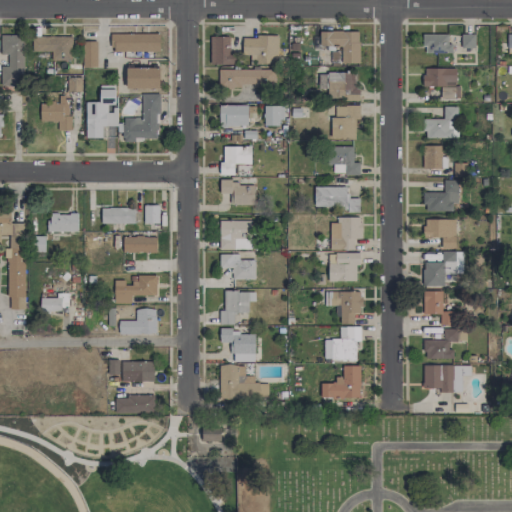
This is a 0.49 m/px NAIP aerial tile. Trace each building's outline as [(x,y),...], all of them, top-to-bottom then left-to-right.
[(359,63),(359,31),(319,31),(319,46),(341,46),(341,63),(359,63)] [(159,52),(159,34),(110,33),(110,51),(159,52)] [(1,54),(7,54),(7,66),(0,66),(0,81),(0,84),(22,85),(23,35),(1,34),(1,54)] [(448,34),(424,34),(425,53),(451,53),(451,42),(448,43),(448,34)] [(461,48),(475,47),(474,34),(461,34),(461,48)] [(51,60),(71,60),(71,37),(31,36),(31,51),(52,51),(51,60)] [(232,37),(210,36),(209,63),(231,64),(232,37)] [(276,64),(277,36),(242,36),(242,59),(255,60),(255,63),(276,64)] [(97,41),(83,41),(83,67),(97,67),(97,41)] [(159,68),(126,67),(125,88),(159,89),(159,68)] [(455,68),(423,68),(423,86),(442,86),(442,98),(460,98),(460,86),(456,86),(455,68)] [(275,69),(218,69),(218,87),(241,87),(241,86),(274,86),(275,69)] [(318,88),(327,88),(327,98),(358,99),(359,88),(355,87),(355,73),(325,72),(325,75),(318,75),(318,88)] [(81,77),(69,77),(68,91),(81,92),(81,77)] [(85,102),(86,138),(105,137),(105,126),(116,126),(115,85),(98,85),(99,102),(85,102)] [(141,94),(141,117),(122,118),(122,140),(159,140),(158,94),(141,94)] [(69,130),(68,95),(50,96),(50,103),(39,104),(40,121),(57,120),(57,130),(69,130)] [(247,105),(218,105),(218,125),(247,126),(247,105)] [(264,126),(281,125),(280,105),(263,105),(264,126)] [(354,139),(355,118),(359,118),(359,105),(333,105),(333,116),(330,116),(330,138),(354,139)] [(457,107),(443,107),(443,119),(426,119),(426,137),(457,138),(457,107)] [(422,168),(441,168),(441,145),(422,145),(422,168)] [(223,146),(223,161),(219,161),(219,175),(237,174),(236,164),(250,163),(250,146),(223,146)] [(359,174),(359,162),(352,162),(352,147),(332,146),(332,173),(359,174)] [(466,176),(466,163),(453,163),(453,176),(466,176)] [(254,204),(254,184),(231,184),(230,179),(219,179),(219,193),(231,193),(231,205),(254,204)] [(456,180),(443,180),(443,192),(423,192),(424,211),(456,210),(456,180)] [(346,186),(313,186),(313,207),(343,207),(344,212),(358,212),(358,198),(346,198),(346,186)] [(158,223),(159,205),(143,205),(143,223),(158,223)] [(134,208),(100,207),(100,223),(134,223),(134,208)] [(47,231),(77,231),(77,213),(47,213),(47,231)] [(360,218),(329,218),(330,249),(354,249),(354,239),(360,239),(360,218)] [(455,248),(454,218),(423,219),(424,238),(441,237),(441,248),(455,248)] [(219,249),(251,248),(251,220),(219,221),(219,249)] [(122,252),(155,252),(156,237),(123,236),(122,252)] [(443,286),(443,274),(463,273),(462,251),(441,251),(441,262),(422,262),(422,286),(443,286)] [(357,253),(328,253),(327,281),(357,281),(357,253)] [(254,279),(254,259),(238,260),(238,254),(219,254),(219,268),(231,268),(231,279),(254,279)] [(113,303),(130,303),(130,295),(155,295),(156,275),(137,274),(136,285),(125,285),(125,280),(113,280),(113,303)] [(422,314),(440,314),(440,325),(453,325),(453,311),(441,311),(441,290),(422,290),(422,314)] [(219,324),(233,324),(233,312),(247,312),(247,301),(254,301),(254,292),(223,291),(223,310),(219,310),(219,324)] [(340,324),(354,323),(354,313),(361,313),(361,291),(329,292),(329,305),(339,305),(340,324)] [(68,309),(67,293),(57,293),(57,297),(40,298),(40,310),(68,309)] [(154,308),(135,309),(135,320),(118,321),(118,334),(155,333),(154,308)] [(360,326),(339,326),(339,338),(323,338),(323,360),(355,359),(355,340),(360,340),(360,326)] [(423,358),(451,358),(450,341),(457,341),(457,329),(443,329),(443,339),(423,339),(423,358)] [(231,361),(254,361),(255,331),(219,331),(219,342),(231,342),(231,361)] [(153,361),(108,360),(108,377),(120,377),(120,381),(153,382),(153,361)] [(267,383),(253,383),(253,375),(244,375),(244,364),(219,364),(219,398),(267,398),(267,383)] [(461,392),(461,376),(470,375),(469,364),(422,365),(422,388),(438,388),(438,392),(461,392)] [(320,397),(359,397),(359,365),(342,365),(342,377),(333,377),(333,383),(320,383),(320,397)] [(154,412),(153,395),(114,396),(114,413),(154,412)] [(220,441),(220,427),(201,427),(201,440),(220,441)]
